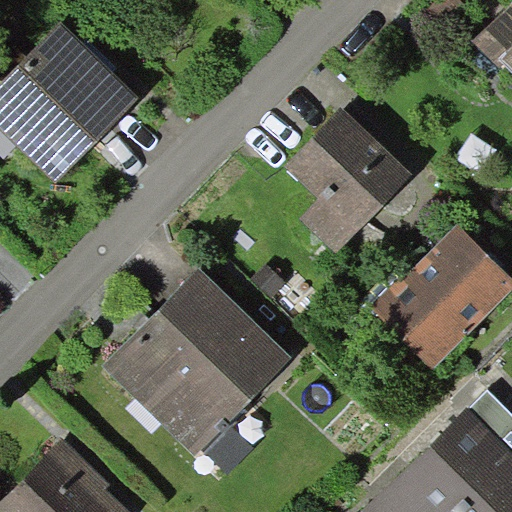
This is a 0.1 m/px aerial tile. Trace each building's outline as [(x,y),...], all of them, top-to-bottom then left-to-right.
[(511,4),(474,40),(511,80),(511,4)] [(135,104),(58,31),(0,92),(0,119),(63,179),(135,104)] [(417,176),(346,106),(285,168),(318,200),(288,231),(326,268),(417,176)] [(511,295),(511,281),(458,229),(367,321),(428,381),(511,295)] [(293,362),(201,269),(103,367),(196,459),(293,362)] [(511,511),(511,455),(465,408),(359,511),(511,511)] [(114,511),(54,451),(0,504),(0,511),(114,511)]
